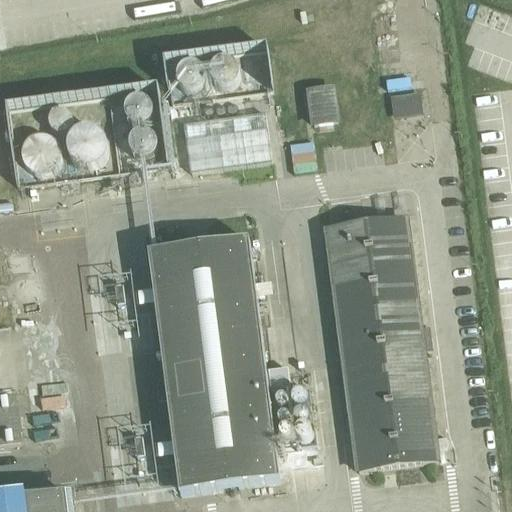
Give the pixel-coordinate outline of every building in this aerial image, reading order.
[(242,80),(241,74),(237,69),(233,66),(227,65),(222,66),(217,70),(214,74),(213,80),(214,86),(218,91),(223,94),(228,94),(234,93),(238,90),(241,86),(242,80)] [(208,85),(208,84),(207,79),(203,74),(199,71),(192,70),(187,71),(183,75),(180,79),(179,85),(180,91),(183,95),(189,98),(194,99),(200,98),(203,95),(206,91),(208,85)] [(334,95),(310,98),(314,130),(339,127),(334,95)] [(155,115),(154,109),(151,104),(147,102),(140,100),(136,102),(131,105),(128,109),(127,115),(128,121),(132,125),(137,128),(142,129),(147,128),(151,125),(154,121),(155,115)] [(395,119),(398,118),(408,117),(408,120),(422,118),(419,100),(406,102),(406,104),(394,106),(395,119)] [(266,118),(185,130),(192,179),(273,168),(266,118)] [(160,150),(160,149),(159,144),(156,139),(151,136),(145,135),(140,136),(135,139),(133,144),(131,150),(133,156),(136,160),(141,163),(146,164),(152,162),(156,160),(159,156),(160,150)] [(109,156),(109,155),(108,148),(103,141),(97,137),(89,136),(82,137),(75,142),(71,148),(70,156),(72,164),(76,170),(84,174),(90,175),(98,173),(103,170),(107,164),(109,156)] [(65,162),(65,161),(63,153),(58,146),(53,143),(44,141),(37,143),(30,148),(27,153),(25,162),(27,170),(32,176),(39,180),(46,181),(54,179),(59,175),(63,170),(65,162)] [(407,226),(328,237),(359,477),(439,467),(407,226)] [(251,247),(150,261),(182,500),(282,487),(251,247)] [(290,373),(271,375),(274,399),(294,396),(290,373)] [(16,404),(0,405),(0,452),(22,449),(21,439),(22,439),(19,414),(18,414),(16,404)]
